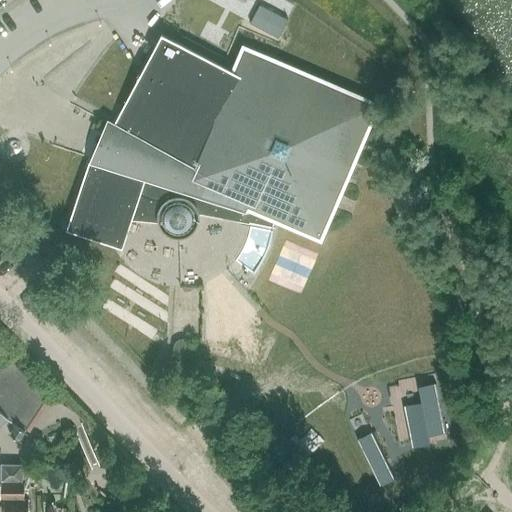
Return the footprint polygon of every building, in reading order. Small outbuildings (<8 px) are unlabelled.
[(289,19),(260,4),(250,23),(279,38),(289,19)] [(91,158),(68,227),(124,246),(133,218),(159,221),(160,224),(162,228),(165,231),(168,233),(172,235),(176,236),(180,236),(184,236),(187,234),(191,232),(194,230),(196,227),(198,223),(199,220),(200,216),(200,212),(273,226),(277,217),(319,235),(320,236),(376,104),(307,75),(245,48),(235,73),(162,34),(143,68),(133,88),(123,106),(116,120),(113,125),(121,129),(116,141),(106,137),(101,148),(111,152),(106,163),(91,158)] [(250,271),(262,234),(245,228),(233,265),(250,271)] [(188,356),(189,355),(191,354),(192,352),(192,351),(193,349),(193,347),(193,346),(192,344),(192,342),(191,341),(189,340),(188,339),(186,338),(184,338),(183,338),(181,338),(179,339),(178,340),(177,341),(176,342),(175,344),(174,346),(174,347),(174,349),(175,351),(176,352),(177,354),(178,355),(179,355),(175,375),(210,382),(213,363),(185,356),(186,356),(188,356)] [(14,360),(0,368),(0,423),(8,416),(17,423),(12,431),(20,437),(48,395),(14,360)] [(28,511),(29,499),(25,499),(25,481),(23,481),(23,464),(3,464),(3,481),(1,481),(1,497),(5,497),(4,511),(28,511)]
